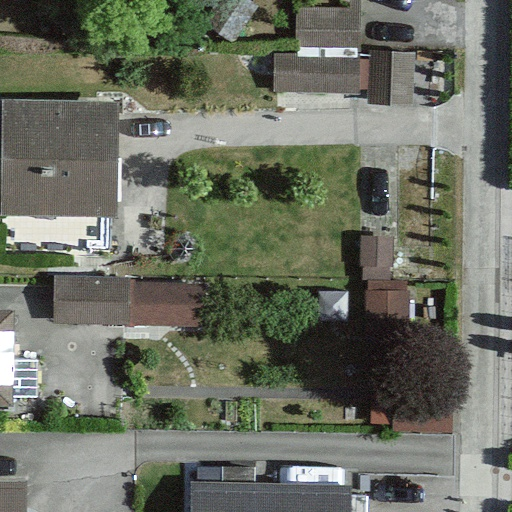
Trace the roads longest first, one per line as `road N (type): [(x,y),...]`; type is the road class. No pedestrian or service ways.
road 1 (residential): [(489,0),(482,511)]
road 2 (unknown): [(47,394),(483,401)]
